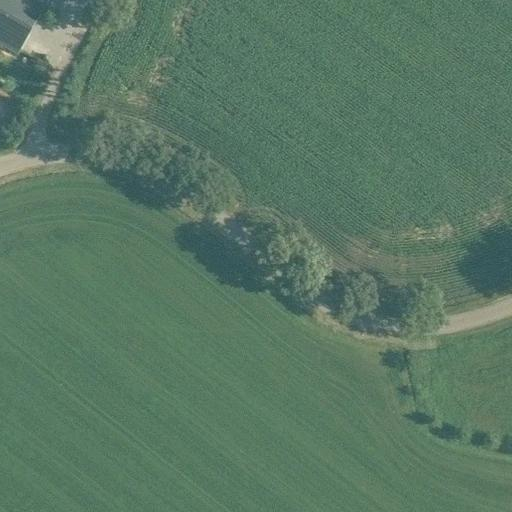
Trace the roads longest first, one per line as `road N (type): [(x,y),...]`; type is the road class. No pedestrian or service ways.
road 1 (unclassified): [(511,307),(443,326),(384,325),(344,314),(302,293),(181,190),(144,169),(83,155),(35,156)]
road 2 (residential): [(35,156),(36,129),(92,0)]
